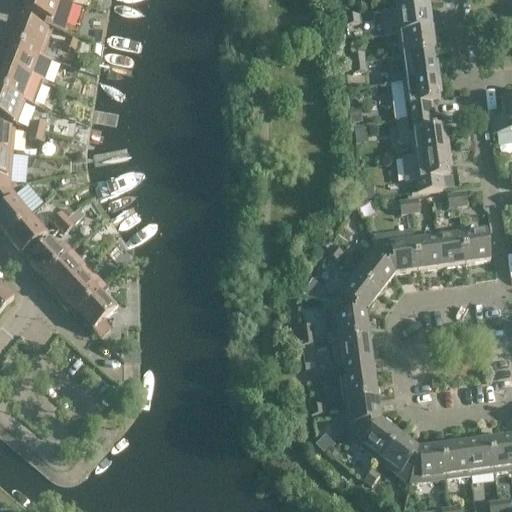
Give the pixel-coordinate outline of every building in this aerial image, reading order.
[(59,0),(26,0),(22,14),(39,20),(37,25),(62,34),(72,4),(61,0),(59,0)] [(426,16),(425,7),(380,13),(383,38),(395,36),(432,31),(430,15),(426,16)] [(358,26),(357,16),(344,18),(346,27),(358,26)] [(19,24),(13,39),(10,46),(42,58),(50,36),(19,24)] [(93,28),(91,41),(100,43),(103,29),(93,28)] [(434,47),(432,31),(395,36),(398,60),(432,55),(431,48),(434,47)] [(77,45),(65,40),(62,49),(74,54),(77,45)] [(3,52),(0,59),(0,68),(33,81),(41,85),(50,61),(42,58),(10,46),(7,54),(3,52)] [(91,50),(90,58),(99,59),(100,51),(91,50)] [(351,66),(364,64),(362,55),(350,56),(351,66)] [(433,63),(432,55),(398,60),(387,61),(391,85),(402,83),(438,79),(436,63),(433,63)] [(364,64),(351,66),(352,75),(365,73),(364,64)] [(0,94),(24,104),(33,81),(0,68),(0,94)] [(441,95),(438,79),(402,83),(407,121),(433,117),(431,104),(438,103),(437,95),(441,95)] [(0,120),(16,127),(24,104),(0,94),(0,120)] [(511,100),(499,103),(502,120),(490,121),(492,137),(511,134),(511,100)] [(360,111),(351,113),(353,124),(362,123),(360,111)] [(435,130),(433,117),(407,121),(396,122),(399,145),(410,143),(412,158),(449,153),(446,137),(443,138),(442,129),(435,130)] [(29,134),(42,137),(44,128),(32,125),(29,134)] [(0,154),(12,155),(14,131),(0,130),(0,154)] [(42,137),(29,134),(27,143),(40,146),(42,137)] [(449,153),(412,158),(402,159),(405,184),(415,182),(417,196),(443,192),(441,179),(448,178),(447,170),(451,169),(449,153)] [(0,191),(9,189),(12,155),(0,154),(0,191)] [(0,231),(5,238),(30,216),(9,190),(9,189),(0,191),(0,231)] [(372,190),(362,191),(363,201),(373,200),(372,190)] [(467,208),(465,195),(455,196),(457,209),(467,208)] [(457,209),(455,196),(446,198),(448,210),(457,209)] [(408,203),(410,216),(419,214),(417,202),(408,203)] [(410,216),(408,203),(399,204),(400,217),(410,216)] [(50,222),(57,229),(66,220),(60,213),(50,222)] [(5,238),(21,257),(47,236),(30,216),(5,238)] [(66,220),(57,229),(64,236),(73,227),(66,220)] [(485,231),(461,234),(465,267),(489,264),(485,231)] [(418,273),(413,240),(412,233),(372,239),(375,245),(376,245),(394,277),(418,273)] [(436,237),(441,270),(465,267),(461,234),(436,237)] [(413,240),(418,273),(441,270),(436,237),(413,240)] [(50,239),(26,262),(42,279),(66,256),(71,251),(63,243),(58,248),(50,239)] [(394,277),(376,245),(375,245),(353,275),(379,295),(394,277)] [(339,265),(344,257),(333,248),(327,256),(339,265)] [(66,256),(42,279),(48,286),(44,289),(55,299),(83,273),(94,263),(92,261),(86,267),(71,251),(66,256)] [(83,273),(55,299),(67,312),(70,309),(75,314),(100,291),(104,287),(90,272),(96,266),(94,263),(83,273)] [(330,305),(365,314),(379,295),(353,275),(330,305)] [(311,283),(301,298),(309,300),(318,288),(311,283)] [(0,317),(13,302),(0,291),(0,317)] [(75,314),(99,340),(109,331),(102,323),(117,310),(100,291),(75,314)] [(365,315),(365,314),(330,305),(322,303),(327,344),(334,343),(368,338),(365,315)] [(312,336),(311,327),(298,329),(300,338),(312,336)] [(300,338),(301,348),(314,346),(312,336),(300,338)] [(343,403),(376,399),(372,368),(368,338),(334,343),(339,374),(343,403)] [(41,399),(30,406),(40,422),(52,415),(41,399)] [(348,441),(379,423),(376,399),(343,403),(348,441)] [(311,417),(325,415),(324,406),(309,408),(311,417)] [(379,423),(348,441),(377,464),(398,437),(379,423)] [(417,452),(398,437),(377,464),(408,487),(417,452)] [(511,439),(488,443),(493,476),(511,473),(511,439)] [(322,441),(316,447),(325,455),(331,449),(322,441)] [(488,443),(464,446),(469,479),(493,476),(488,443)] [(464,446),(441,449),(445,482),(469,479),(464,446)] [(445,482),(441,449),(417,452),(408,487),(445,482)] [(378,478),(370,473),(363,483),(370,488),(378,478)] [(507,511),(506,503),(497,504),(497,511),(507,511)]
